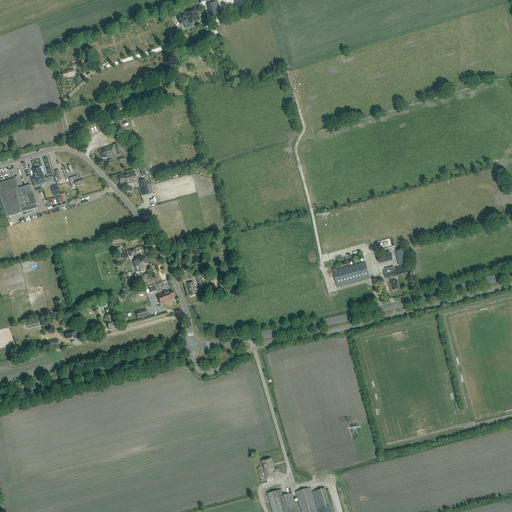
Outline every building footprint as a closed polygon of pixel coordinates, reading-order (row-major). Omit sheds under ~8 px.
[(215,16),(211,3),(206,5),(211,18),(215,16)] [(200,19),(195,7),(185,11),(185,14),(178,16),(180,23),(188,21),(189,23),(200,19)] [(66,78),(75,75),(73,69),(66,71),(67,72),(62,74),(64,78),(65,77),(66,78)] [(164,83),(165,86),(177,82),(176,78),(164,83)] [(116,104),(118,113),(128,110),(126,101),(116,104)] [(134,120),(131,121),(131,118),(125,120),(125,122),(124,123),(126,129),(136,126),(134,120)] [(100,151),(102,159),(107,157),(108,158),(116,156),(116,155),(120,154),(117,144),(113,145),(105,148),(105,149),(100,151)] [(33,186),(37,185),(36,182),(44,179),(43,175),(42,175),(40,169),(32,171),(35,179),(32,180),(33,186)] [(131,174),(128,175),(128,174),(118,177),(120,184),(126,182),(127,185),(137,182),(134,172),(130,173),(131,174)] [(74,180),(74,181),(71,182),(71,185),(75,184),(76,187),(84,185),(82,178),(74,180)] [(36,204),(30,185),(17,189),(15,179),(0,183),(0,192),(7,217),(22,213),(37,208),(36,204)] [(142,196),(149,194),(145,179),(138,181),(142,196)] [(395,251),(399,266),(408,264),(404,249),(395,251)] [(380,264),(393,261),(391,254),(378,258),(380,264)] [(143,259),(142,257),(136,258),(137,261),(135,262),(136,268),(139,267),(139,270),(145,268),(145,265),(148,264),(146,259),(143,259)] [(337,287),(369,278),(365,263),(333,271),(337,287)] [(391,281),(390,282),(391,286),(392,286),(393,291),(399,289),(397,284),(398,284),(396,276),(408,273),(406,266),(384,272),(385,274),(386,279),(390,278),(391,281)] [(216,278),(211,280),(214,288),(219,286),(216,278)] [(188,289),(189,289),(191,296),(196,295),(195,293),(196,292),(193,281),(187,283),(188,289)] [(172,291),(158,296),(159,299),(159,300),(160,300),(161,304),(162,303),(171,300),(170,298),(174,297),(172,291)] [(111,306),(109,300),(93,304),(95,309),(98,308),(98,310),(111,306)] [(147,316),(146,310),(136,313),(138,318),(147,316)] [(112,320),(111,314),(105,315),(109,328),(117,325),(116,319),(112,320)] [(72,330),(65,333),(66,339),(74,337),(78,336),(76,329),(72,330)] [(59,345),(57,339),(42,343),(43,348),(59,345)] [(263,462),(266,472),(265,472),(267,480),(273,478),(271,471),(275,470),(272,459),(263,462)] [(301,511),(298,511),(293,493),(283,496),(282,490),(268,494),(272,511),(318,511),(317,510),(330,506),(325,489),(312,492),(311,488),(296,492),(301,511)]
